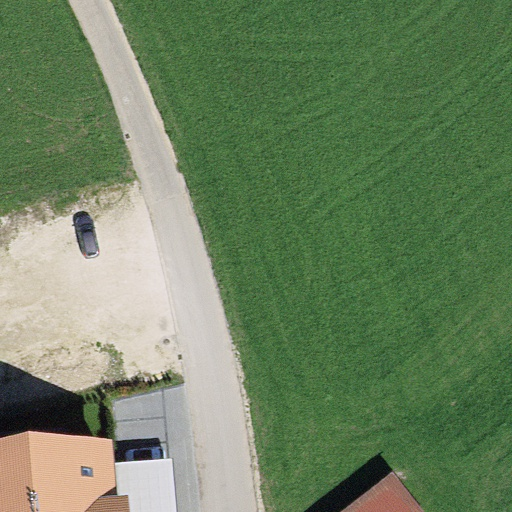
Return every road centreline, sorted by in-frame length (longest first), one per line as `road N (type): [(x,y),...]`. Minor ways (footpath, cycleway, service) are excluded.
road 1 (residential): [(226,511),(151,158)]
road 2 (track): [(80,0),(151,158)]
